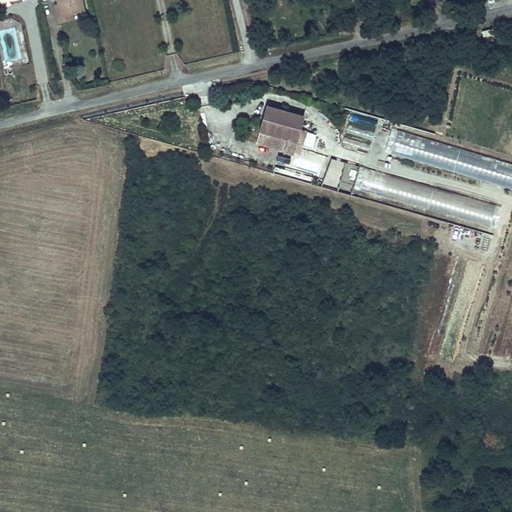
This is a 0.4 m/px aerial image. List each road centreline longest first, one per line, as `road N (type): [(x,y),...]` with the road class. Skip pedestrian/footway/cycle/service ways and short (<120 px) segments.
road 1 (unclassified): [(251,68),(511,9)]
road 2 (unclassified): [(0,125),(251,68)]
